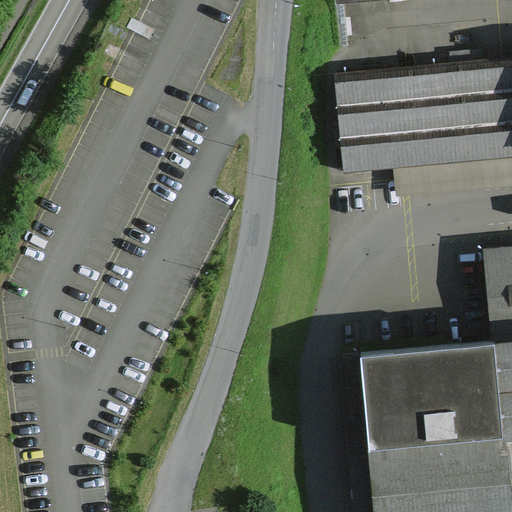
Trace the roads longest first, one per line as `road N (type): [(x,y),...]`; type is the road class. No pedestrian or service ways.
road 1 (secondary): [(69,0),(0,124)]
road 2 (unknown): [(52,380),(64,511)]
